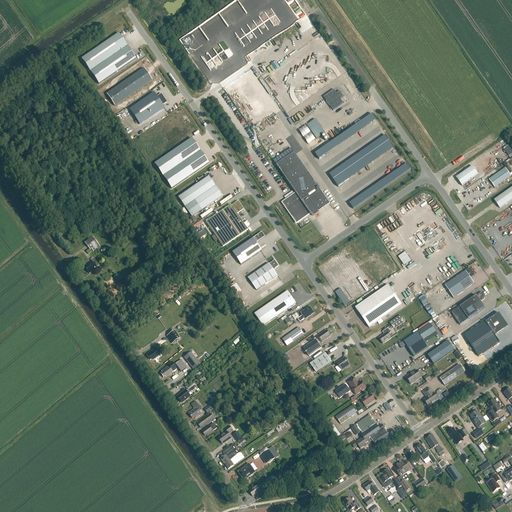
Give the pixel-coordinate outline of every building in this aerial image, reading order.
[(81,59),(90,72),(98,85),(136,59),(127,46),(122,39),(118,34),(110,39),(110,40),(81,59)] [(282,48),(277,52),(280,57),(285,53),(282,48)] [(144,69),(106,94),(114,106),(152,81),(144,69)] [(270,88),(276,85),(272,76),(266,78),(270,88)] [(323,97),(333,111),(343,104),(341,100),(344,97),(340,91),(336,94),(334,90),(323,97)] [(154,93),(129,110),(139,125),(164,108),(162,105),(167,103),(161,94),(157,97),(154,93)] [(315,154),(319,160),(376,120),(372,114),(315,154)] [(306,126),(299,131),(308,145),(316,140),(306,126)] [(329,175),(338,187),(394,148),(386,136),(329,175)] [(191,139),(154,164),(171,189),(208,163),(191,139)] [(276,166),(297,195),(284,203),(288,210),(289,210),(290,211),(290,212),(297,222),(310,213),(312,215),(314,214),(316,216),(319,213),(319,212),(323,210),(330,205),(294,153),(291,156),(276,166)] [(349,204),(353,210),(411,170),(407,164),(349,204)] [(478,175),(473,167),(456,178),(462,186),(478,175)] [(511,177),(505,168),(489,180),(495,188),(511,177)] [(223,184),(236,179),(235,175),(222,180),(223,184)] [(178,198),(191,218),(222,197),(208,177),(178,198)] [(511,187),(494,200),(500,208),(511,199),(511,187)] [(426,204),(431,201),(428,195),(422,198),(426,204)] [(231,206),(230,205),(205,222),(222,248),(248,230),(237,214),(243,210),(238,201),(231,206)] [(232,253),(240,265),(261,251),(255,243),(264,237),(261,233),(232,253)] [(84,243),(90,251),(98,244),(92,237),(84,243)] [(400,255),(405,263),(411,259),(407,252),(400,255)] [(337,254),(335,256),(344,267),(346,266),(337,254)] [(330,258),(328,260),(336,271),(338,270),(330,258)] [(92,263),(85,268),(89,274),(97,269),(96,268),(99,266),(96,262),(95,260),(92,262),(92,263)] [(269,264),(248,278),(257,291),(277,276),(273,270),(278,266),(275,261),(269,264)] [(445,286),(453,298),(474,284),(470,278),(474,275),(469,269),(465,271),(465,272),(445,286)] [(369,328),(402,305),(388,285),(355,308),(356,309),(358,313),(369,328)] [(46,288),(45,286),(41,290),(44,295),(52,289),(50,286),(46,288)] [(254,314),(263,327),(296,304),(287,291),(254,314)] [(481,292),(460,307),(451,313),(460,325),(485,308),(481,302),(484,299),(485,297),(481,292)] [(314,313),(309,307),(300,313),(302,316),(297,319),(300,323),(305,319),(305,320),(314,313)] [(499,313),(485,322),(495,336),(494,335),(503,328),(504,323),(498,314),(499,313)] [(404,322),(400,316),(390,323),(394,329),(404,322)] [(440,339),(443,338),(433,323),(430,325),(430,324),(404,342),(399,345),(402,349),(406,346),(414,357),(440,339)] [(282,340),(287,347),(304,335),(299,328),(282,340)] [(379,338),(383,344),(391,338),(389,335),(391,333),(388,328),(382,332),(384,335),(379,338)] [(169,335),(167,336),(172,343),(179,339),(174,331),(173,332),(169,335)] [(326,331),(318,337),(322,342),(330,336),(326,331)] [(315,340),(303,349),(309,357),(321,348),(315,340)] [(434,365),(453,351),(454,350),(448,342),(447,342),(428,356),(434,365)] [(152,359),(153,360),(160,355),(163,353),(160,349),(157,351),(156,349),(147,356),(150,360),(152,359)] [(189,354),(184,358),(194,370),(199,365),(190,353),(189,354)] [(310,364),(316,373),(331,362),(325,354),(310,364)] [(346,368),(347,368),(350,366),(345,358),(337,363),(342,371),(346,368)] [(180,360),(174,364),(180,372),(186,367),(180,360)] [(168,366),(173,372),(177,370),(171,362),(167,365),(168,366)] [(162,373),(160,374),(163,378),(165,377),(166,378),(173,373),(173,372),(168,366),(161,371),(162,373)] [(416,370),(406,378),(411,385),(421,377),(416,370)] [(454,370),(440,379),(445,386),(458,377),(454,370)] [(358,384),(354,378),(347,382),(352,388),(351,389),(356,395),(366,389),(361,382),(358,384)] [(335,392),(340,398),(350,391),(345,385),(335,392)] [(424,400),(428,407),(438,400),(434,393),(433,394),(429,388),(423,393),(427,398),(424,400)] [(181,402),(182,401),(183,402),(190,397),(188,395),(191,393),(188,389),(186,391),(185,390),(177,397),(181,402)] [(370,395),(361,401),(366,407),(375,401),(370,395)] [(487,404),(489,407),(489,408),(492,411),(487,414),(493,422),(499,417),(496,414),(501,410),(494,399),(487,404)] [(195,410),(189,414),(193,419),(194,418),(195,419),(201,415),(199,412),(202,410),(196,402),(191,405),(195,410)] [(212,404),(204,410),(208,414),(216,408),(215,407),(213,404),(212,404)] [(353,406),(336,418),(341,425),(357,413),(353,406)] [(478,428),(479,430),(473,434),(477,439),(484,434),(481,430),(485,427),(483,424),(486,422),(481,415),(480,415),(477,411),(470,416),(473,420),(472,421),(478,428)] [(211,414),(197,423),(201,429),(215,419),(211,414)] [(357,425),(363,433),(361,435),(363,438),(356,443),(355,441),(351,444),(355,448),(358,446),(361,450),(366,446),(366,447),(370,444),(373,441),(376,446),(389,436),(382,426),(379,428),(370,416),(357,425)] [(204,431),(202,432),(205,436),(207,435),(207,436),(208,436),(207,436),(213,432),(216,430),(212,424),(209,426),(203,430),(204,431)] [(329,428),(336,438),(341,434),(334,424),(329,428)] [(218,438),(223,445),(232,438),(229,434),(233,431),(230,427),(226,430),(227,432),(218,438)] [(455,438),(459,444),(462,441),(461,440),(466,437),(462,431),(459,433),(460,434),(458,436),(453,428),(448,432),(453,439),(455,438)] [(233,435),(237,441),(242,438),(237,431),(233,435)] [(494,432),(483,440),(486,444),(497,436),(494,432)] [(343,434),(336,439),(340,443),(346,439),(343,434)] [(432,449),(435,447),(437,452),(439,454),(444,451),(442,448),(441,449),(438,445),(439,445),(432,435),(426,439),(432,449)] [(421,445),(415,448),(417,451),(417,452),(424,461),(429,457),(432,455),(428,451),(426,452),(421,445)] [(226,455),(221,459),(225,464),(231,460),(237,455),(232,448),(224,452),(226,455)] [(275,459),(268,450),(261,455),(267,464),(275,459)] [(231,460),(225,464),(228,469),(235,465),(241,461),(237,455),(231,460)] [(400,465),(406,474),(411,470),(405,461),(400,465)] [(479,468),(482,472),(491,466),(488,462),(479,468)] [(248,478),(255,473),(250,464),(245,467),(246,468),(243,470),(242,469),(238,472),(244,480),(245,481),(249,478),(248,478)] [(395,468),(401,477),(406,474),(400,465),(395,468)] [(453,465),(447,470),(455,482),(462,478),(453,465)] [(281,470),(284,475),(290,471),(286,466),(281,470)] [(506,478),(509,482),(511,480),(511,475),(507,469),(505,470),(507,473),(505,475),(503,472),(499,474),(503,480),(506,478)] [(388,470),(382,474),(384,477),(380,480),(383,484),(390,479),(391,482),(392,481),(397,489),(402,486),(396,478),(394,476),(393,477),(388,470)] [(493,480),(487,484),(493,493),(500,488),(497,483),(500,481),(496,474),(491,477),(493,480)] [(410,489),(404,480),(400,483),(406,492),(410,489)] [(423,480),(414,485),(418,490),(426,485),(423,480)] [(249,492),(252,496),(257,493),(258,494),(261,491),(259,490),(263,487),(265,490),(270,487),(266,481),(261,484),(249,492)] [(364,487),(367,492),(370,490),(374,496),(379,492),(375,486),(374,487),(371,482),(364,487)] [(365,501),(368,507),(374,503),(370,497),(365,501)] [(356,511),(362,508),(358,503),(355,505),(350,498),(344,503),(350,511),(354,509),(356,511)] [(496,500),(491,503),(496,510),(504,505),(501,501),(498,503),(496,500)]
